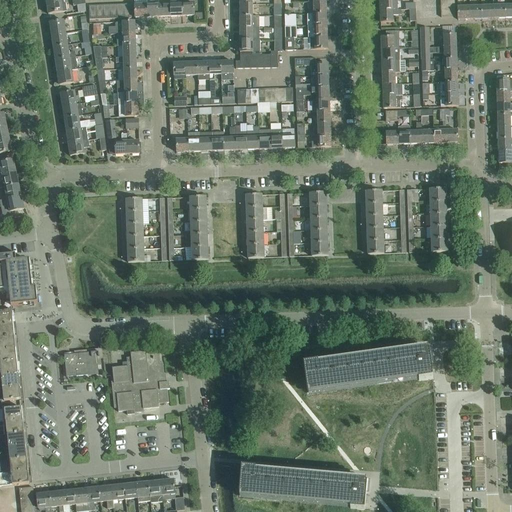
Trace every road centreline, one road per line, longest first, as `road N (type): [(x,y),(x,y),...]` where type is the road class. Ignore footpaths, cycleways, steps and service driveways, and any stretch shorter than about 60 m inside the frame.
road 1 (residential): [(188,322),(486,313)]
road 2 (residential): [(159,173),(155,49),(165,38),(216,35),(218,0)]
road 3 (residential): [(159,173),(363,167)]
road 4 (residential): [(492,510),(486,313)]
road 5 (residential): [(51,328),(24,330),(36,462),(49,474),(67,472)]
road 6 (residential): [(363,167),(357,0)]
road 7 (residential): [(40,177),(10,34)]
road 8 (residential): [(202,458),(188,322)]
road 9 (residential): [(202,458),(67,472)]
road 10 (residential): [(486,313),(481,184)]
road 11 (residential): [(481,164),(478,80),(488,68),(511,66)]
road 12 (residential): [(70,317),(90,328),(188,322)]
